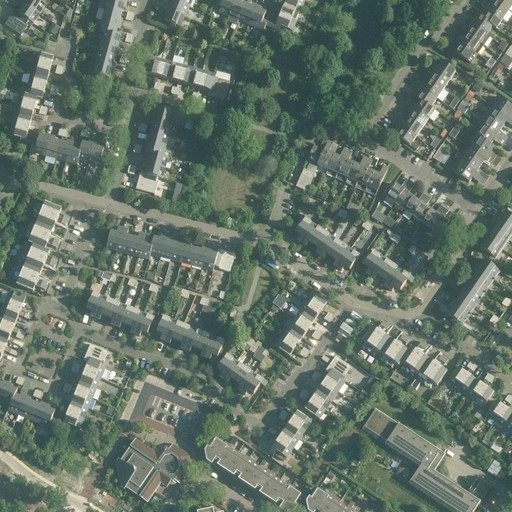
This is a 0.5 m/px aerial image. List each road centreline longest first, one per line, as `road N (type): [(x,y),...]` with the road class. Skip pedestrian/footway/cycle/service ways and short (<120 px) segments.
road 1 (residential): [(81,330),(194,374),(264,428),(353,301)]
road 2 (residential): [(353,301),(303,264),(254,243),(111,207)]
road 3 (residential): [(81,330),(57,387),(16,369),(43,310),(61,311)]
road 4 (residential): [(365,135),(467,0)]
road 5 (residential): [(483,214),(365,135)]
road 6 (residential): [(421,318),(483,214)]
